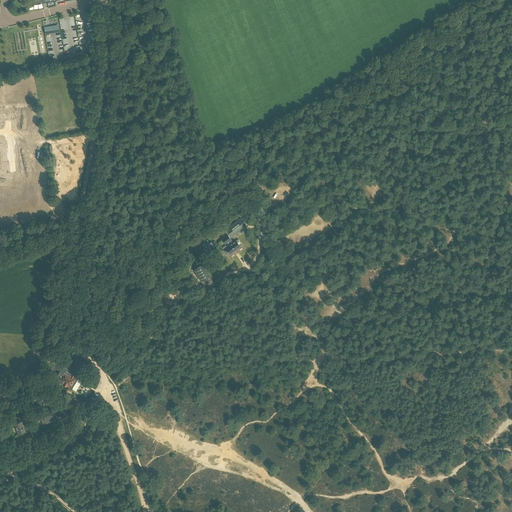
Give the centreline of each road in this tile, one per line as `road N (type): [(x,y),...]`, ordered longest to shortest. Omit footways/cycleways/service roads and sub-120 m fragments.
road 1 (unclassified): [(101,369),(72,343),(67,315),(81,195),(106,98),(113,0)]
road 2 (track): [(5,473),(76,434),(97,404),(101,369)]
road 3 (track): [(112,410),(165,440),(221,455)]
